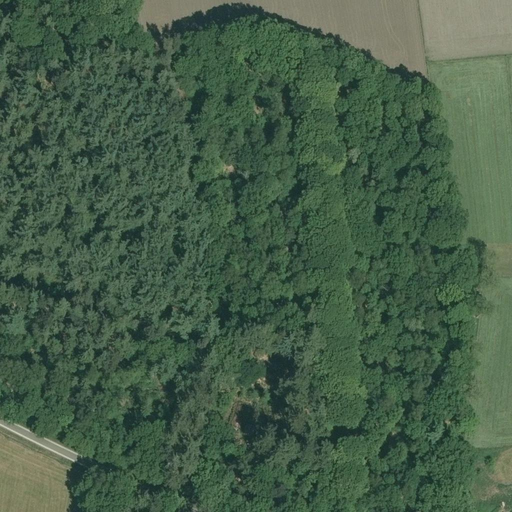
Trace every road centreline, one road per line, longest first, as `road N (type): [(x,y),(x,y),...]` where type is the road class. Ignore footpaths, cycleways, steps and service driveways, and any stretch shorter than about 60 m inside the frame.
road 1 (track): [(197,111),(256,95),(305,101),(316,111),(356,511)]
road 2 (track): [(10,117),(102,101),(197,111),(222,391)]
road 3 (track): [(178,507),(174,468),(222,391),(0,300)]
road 4 (track): [(0,0),(27,307)]
road 5 (unclassified): [(187,511),(0,420)]
road 6 (track): [(349,436),(318,434),(228,395)]
